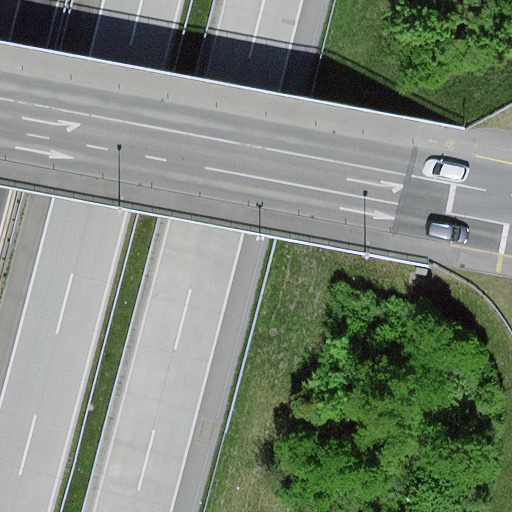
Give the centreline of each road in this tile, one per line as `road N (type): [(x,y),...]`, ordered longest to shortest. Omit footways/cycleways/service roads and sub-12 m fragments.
road 1 (motorway): [(145,0),(10,511)]
road 2 (motorway): [(130,511),(259,0)]
road 3 (secondary): [(0,110),(511,208)]
road 4 (motorway): [(42,0),(0,168)]
